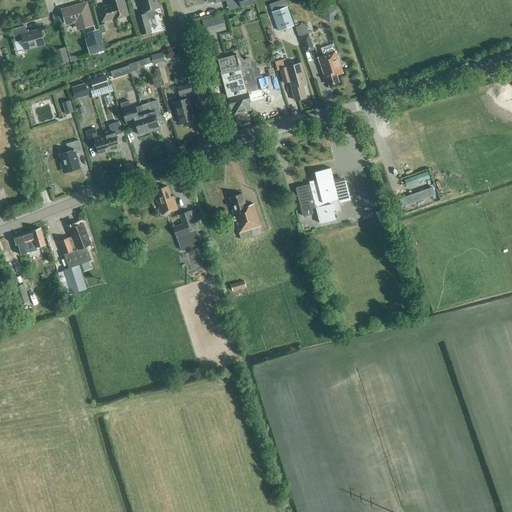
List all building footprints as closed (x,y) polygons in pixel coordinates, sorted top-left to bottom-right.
[(113,20),(128,16),(123,0),(107,0),(109,5),(97,8),(101,23),(113,19),(113,20)] [(140,0),(141,3),(140,3),(143,13),(145,12),(147,17),(137,20),(142,35),(151,32),(147,19),(156,17),(154,9),(159,8),(156,0),(140,0)] [(238,0),(240,8),(254,4),(252,0),(238,0)] [(91,26),(85,5),(62,11),(66,26),(75,24),(77,30),(91,26)] [(321,7),(323,19),(336,18),(334,6),(321,7)] [(287,7),(272,13),(272,14),(278,31),(294,26),(287,7)] [(222,18),(220,19),(219,16),(202,20),(205,32),(226,27),(225,22),(223,22),(222,18)] [(100,33),(107,31),(105,24),(98,26),(100,33)] [(27,33),(25,26),(12,30),(15,42),(22,40),(25,50),(44,45),(40,29),(27,33)] [(105,51),(99,29),(86,33),(88,38),(84,39),(89,55),(105,51)] [(314,50),(308,34),(300,37),(306,53),(314,50)] [(58,65),(69,62),(65,47),(54,50),(58,65)] [(338,82),(336,75),(342,73),(335,52),(318,58),(325,79),(326,79),(329,86),(338,82)] [(238,62),(236,54),(217,59),(231,109),(233,109),(234,115),(251,110),(249,103),(251,103),(250,101),(260,98),(249,59),(238,62)] [(151,63),(149,58),(128,65),(132,76),(136,75),(134,71),(137,68),(151,63)] [(286,68),(280,69),(283,83),(291,81),(291,83),(290,84),(295,101),(306,98),(301,81),(305,80),(301,63),(285,67),(286,68)] [(113,79),(119,77),(116,70),(111,72),(113,79)] [(18,73),(14,75),(12,71),(5,74),(8,83),(20,79),(18,73)] [(94,91),(109,86),(105,76),(90,81),(94,91)] [(86,84),(72,88),(75,101),(90,96),(86,84)] [(186,99),(185,93),(191,92),(189,85),(177,88),(181,101),(174,102),(180,123),(193,120),(188,99),(186,99)] [(66,115),(73,113),(70,101),(62,103),(66,115)] [(130,105),(129,101),(120,104),(126,124),(134,122),(139,135),(149,132),(143,114),(141,106),(135,107),(134,104),(130,105)] [(143,114),(149,132),(160,129),(155,114),(160,112),(157,101),(147,104),(141,106),(143,114)] [(104,135),(109,152),(120,149),(116,135),(121,134),(118,122),(108,125),(111,133),(104,135)] [(109,152),(104,135),(98,137),(95,129),(85,132),(89,143),(94,142),(98,155),(109,152)] [(61,155),(65,171),(79,167),(76,154),(82,152),(79,140),(66,144),(68,152),(61,155)] [(0,160),(0,169),(17,164),(14,156),(0,160)] [(334,184),(330,169),(312,174),(314,180),(308,182),(309,185),(295,188),(302,217),(312,214),(311,210),(315,208),(319,224),(335,220),(333,213),(340,211),(338,203),(348,200),(346,193),(348,193),(345,181),(334,184)] [(170,197),(166,186),(155,191),(153,191),(162,215),(178,210),(173,196),(170,197)] [(399,199),(401,207),(436,195),(433,187),(399,199)] [(246,207),(242,194),(229,198),(234,211),(232,211),(240,240),(262,233),(260,227),(261,227),(253,204),(246,207)] [(385,209),(376,212),(379,223),(388,219),(385,209)] [(183,225),(173,228),(181,251),(201,244),(196,230),(195,230),(189,211),(179,215),(183,225)] [(390,222),(385,223),(389,235),(394,234),(390,222)] [(88,238),(82,223),(64,230),(68,239),(59,242),(69,270),(63,272),(72,294),(92,287),(90,281),(97,279),(83,240),(88,238)] [(36,247),(45,245),(40,229),(31,231),(31,232),(14,237),(16,245),(17,245),(20,255),(28,252),(27,249),(36,247)] [(232,291),(246,287),(244,281),(231,285),(232,291)] [(30,301),(25,284),(14,287),(19,304),(30,301)] [(60,293),(47,296),(49,304),(62,301),(60,293)] [(6,317),(13,315),(9,301),(2,303),(6,317)] [(16,325),(14,318),(5,321),(7,327),(16,325)]
